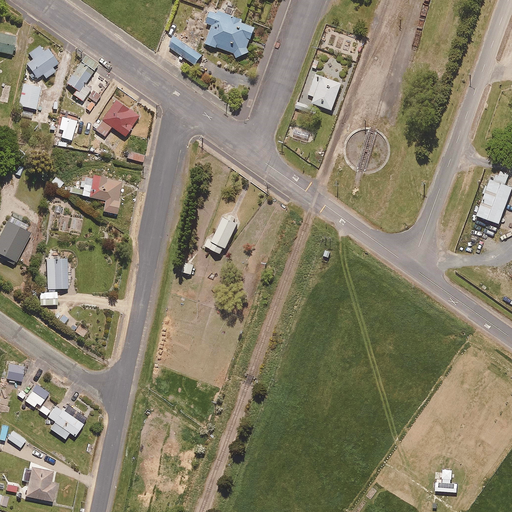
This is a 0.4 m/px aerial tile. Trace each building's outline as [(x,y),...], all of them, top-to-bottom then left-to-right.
[(243,20),(212,9),(207,23),(213,25),(207,44),(234,53),(237,58),(250,53),(249,48),(256,28),(242,23),(243,20)] [(16,37),(0,33),(0,51),(13,54),(16,37)] [(203,55),(176,36),(169,46),(196,65),(203,55)] [(59,63),(47,48),(44,51),(40,46),(30,53),(34,59),(27,65),(37,79),(43,74),(46,78),(55,72),(53,68),(59,63)] [(99,64),(86,56),(67,83),(78,91),(75,95),(83,101),(91,90),(84,85),(99,64)] [(341,84),(316,75),(309,95),(314,97),(312,103),(331,110),(341,84)] [(41,88),(24,84),(19,106),(36,109),(41,88)] [(96,103),(101,96),(95,92),(90,99),(96,103)] [(140,116),(116,100),(103,118),(101,124),(79,118),(78,120),(67,117),(61,137),(72,140),(70,146),(98,154),(103,138),(112,127),(125,137),(140,116)] [(91,113),(97,105),(91,100),(85,108),(91,113)] [(307,102),(296,102),(296,112),(307,112),(307,102)] [(144,156),(129,152),(127,158),(143,162),(144,156)] [(509,174),(497,170),(493,181),(490,180),(476,216),(499,224),(511,188),(505,185),(509,174)] [(106,200),(104,211),(118,214),(120,201),(119,201),(122,182),(87,175),(82,195),(106,200)] [(64,182),(55,177),(52,183),(60,188),(64,182)] [(240,222),(225,215),(213,240),(209,238),(206,246),(224,255),(240,222)] [(28,225),(10,216),(0,236),(0,257),(15,265),(31,234),(25,231),(28,225)] [(68,259),(47,260),(48,289),(68,289),(68,259)] [(195,265),(185,262),(182,272),(192,275),(195,265)] [(57,292),(40,293),(40,305),(58,305),(57,292)] [(25,367),(10,364),(7,379),(22,382),(25,367)] [(41,405),(49,393),(37,384),(25,401),(47,416),(50,411),(41,405)] [(89,417),(70,404),(64,412),(56,407),(49,417),(55,422),(50,429),(65,439),(70,433),(75,437),(89,417)] [(26,440),(13,432),(8,439),(21,448),(26,440)] [(53,472),(32,468),(27,497),(53,502),(56,486),(51,485),(53,472)] [(10,486),(7,486),(6,491),(20,493),(21,484),(11,483),(10,486)]
